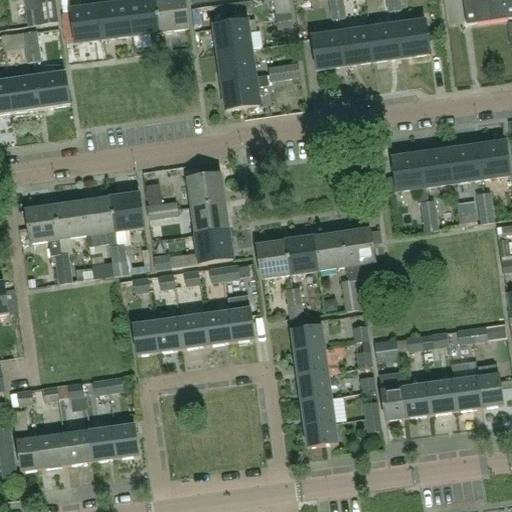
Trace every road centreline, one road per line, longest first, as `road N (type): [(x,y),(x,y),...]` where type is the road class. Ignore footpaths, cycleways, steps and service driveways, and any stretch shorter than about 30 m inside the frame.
road 1 (residential): [(0,177),(511,104)]
road 2 (residential): [(285,497),(268,373),(146,389),(161,511)]
road 3 (tertiary): [(511,465),(285,497)]
